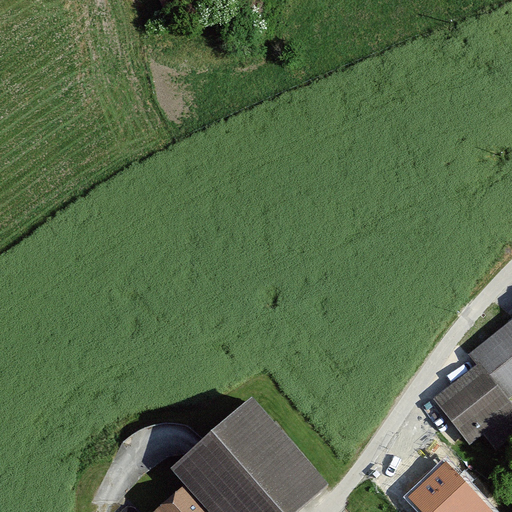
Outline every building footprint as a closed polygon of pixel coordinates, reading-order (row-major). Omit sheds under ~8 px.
[(152,0),(161,21),(206,4),(204,0),(152,0)] [(511,327),(477,351),(485,361),(508,396),(511,393),(511,327)] [(485,361),(435,398),(471,446),(489,433),(500,448),(511,439),(511,400),(508,396),(485,361)] [(262,402),(180,473),(194,483),(217,511),(305,511),(335,486),(262,402)] [(217,511),(194,483),(157,511),(217,511)]
